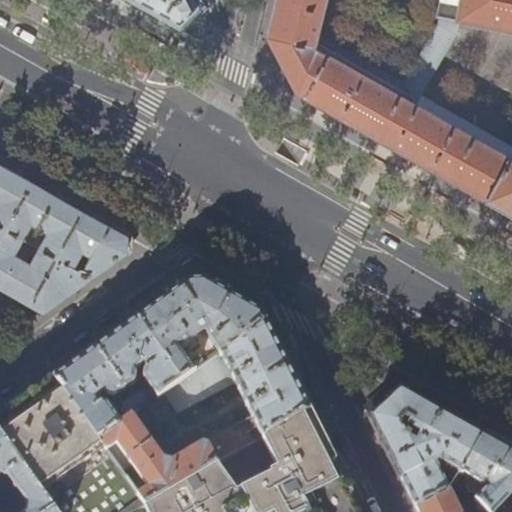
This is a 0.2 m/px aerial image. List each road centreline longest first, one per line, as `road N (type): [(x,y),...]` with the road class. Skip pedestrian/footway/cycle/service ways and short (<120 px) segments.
road 1 (residential): [(392,511),(211,171)]
road 2 (secondary): [(211,171),(511,330)]
road 3 (residential): [(211,171),(195,236),(0,377)]
road 4 (secondary): [(0,47),(211,171)]
